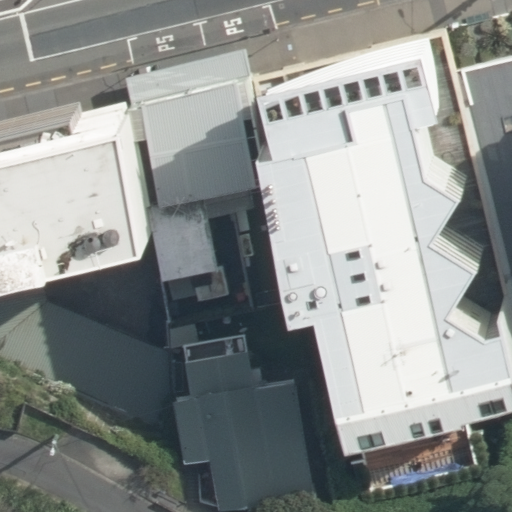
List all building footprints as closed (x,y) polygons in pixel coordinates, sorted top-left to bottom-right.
[(511,261),(463,68),(453,28),(451,21),(255,72),(274,179),(297,305),(332,297),(361,427),(511,390),(511,261)] [(141,100),(255,72),(248,46),(136,73),(139,92),(141,100)] [(511,56),(463,68),(511,261),(511,56)] [(274,179),(255,72),(141,100),(169,223),(157,226),(172,324),(257,307),(243,231),(253,228),(249,208),(259,207),(254,183),(274,179)] [(141,100),(139,92),(0,123),(0,261),(37,253),(157,226),(169,223),(141,100)] [(37,253),(0,261),(0,363),(170,438),(172,350),(49,299),(37,253)] [(177,391),(190,459),(214,454),(224,509),(327,490),(305,371),(265,378),(255,324),(186,337),(195,388),(177,391)]
